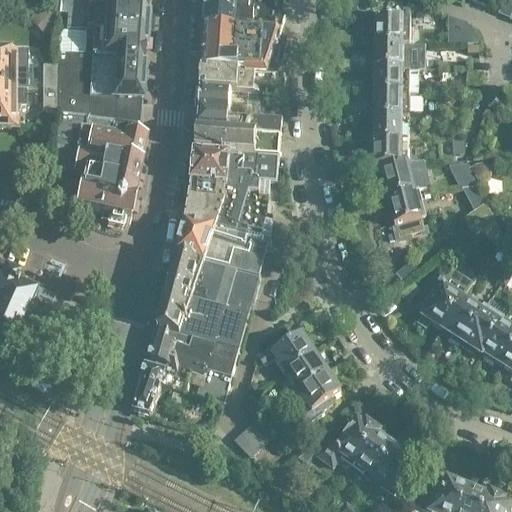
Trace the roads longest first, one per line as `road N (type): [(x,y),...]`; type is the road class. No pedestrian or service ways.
road 1 (tertiary): [(142,275),(160,204),(180,0)]
road 2 (residential): [(511,430),(472,415),(399,366),(350,298),(327,239)]
road 3 (residential): [(327,239),(311,196),(312,47),(322,0)]
road 4 (residential): [(327,239),(276,261),(233,434)]
road 5 (residential): [(142,275),(0,221)]
road 6 (tertiary): [(114,371),(60,511)]
road 7 (tertiary): [(81,511),(106,452),(114,371)]
